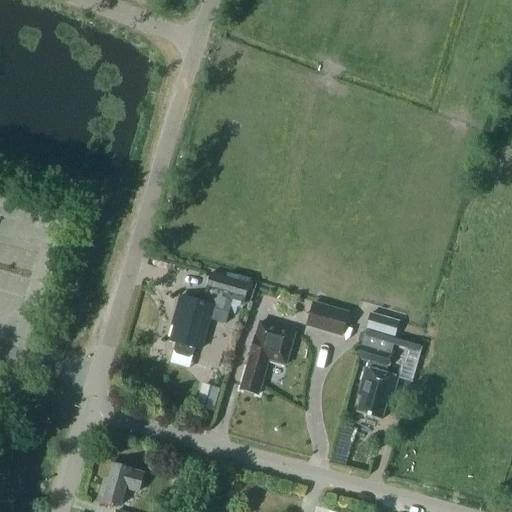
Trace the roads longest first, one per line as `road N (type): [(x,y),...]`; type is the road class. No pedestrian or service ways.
road 1 (unclassified): [(459,511),(89,409)]
road 2 (unclassified): [(89,409),(198,42)]
road 3 (unclassified): [(198,42),(85,0)]
